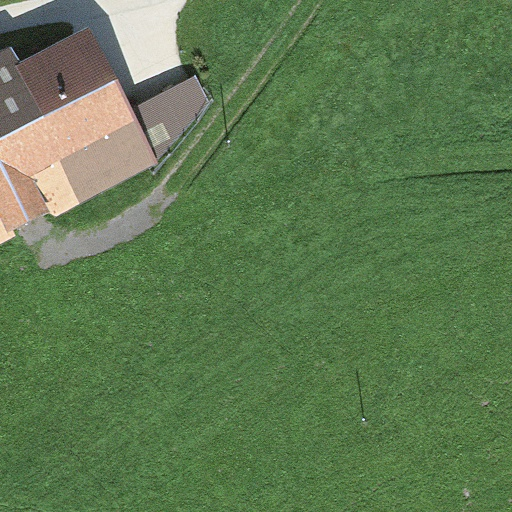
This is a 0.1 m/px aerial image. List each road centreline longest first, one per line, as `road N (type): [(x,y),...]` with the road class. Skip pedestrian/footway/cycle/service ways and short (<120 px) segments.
road 1 (track): [(45,252),(112,233),(160,199),(311,0)]
road 2 (unclassified): [(121,0),(0,20)]
